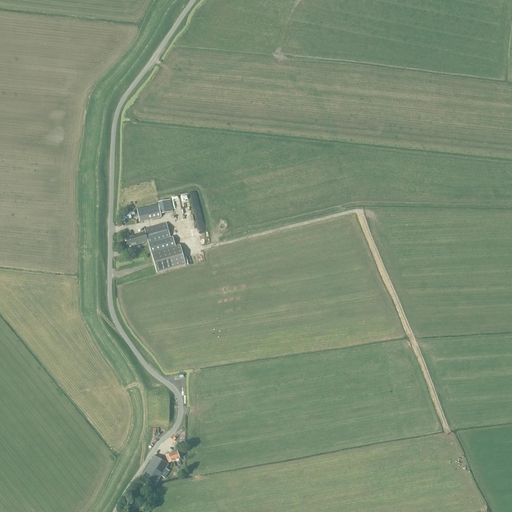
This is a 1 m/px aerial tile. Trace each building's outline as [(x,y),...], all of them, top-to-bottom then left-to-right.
[(137,210),(139,222),(161,217),(161,214),(173,212),(170,200),(158,202),(160,208),(159,208),(159,205),(137,210)] [(194,210),(197,228),(201,227),(201,228),(205,228),(202,209),(194,210)] [(134,211),(130,212),(120,214),(121,220),(131,218),(130,215),(135,214),(134,211)] [(144,229),(145,232),(131,236),(131,237),(125,239),(126,243),(128,247),(134,245),(134,246),(148,242),(149,245),(170,238),(166,223),(144,229)] [(170,238),(149,245),(151,254),(175,247),(173,238),(170,238)] [(151,254),(157,273),(186,265),(180,246),(175,247),(151,254)] [(168,422),(169,423),(170,424),(170,421),(172,422),(172,401),(171,401),(171,399),(169,399),(169,401),(159,401),(159,421),(168,422)] [(168,463),(171,462),(179,459),(177,452),(168,455),(166,456),(168,463)] [(142,475),(157,484),(168,465),(154,456),(142,475)] [(129,510),(131,511),(134,511),(138,505),(134,502),(129,510)]
